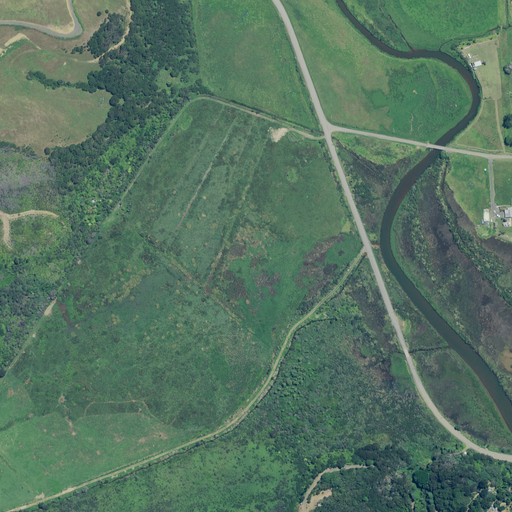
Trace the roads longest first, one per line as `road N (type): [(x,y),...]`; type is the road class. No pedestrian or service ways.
road 1 (track): [(368,247),(297,326),(257,396),(223,428),(11,511)]
road 2 (unclassified): [(325,128),(422,395),(465,440),(511,456)]
road 3 (unclassified): [(325,128),(511,155)]
road 4 (track): [(306,511),(307,494),(322,475),(362,465),(390,467),(415,511)]
road 5 (unclassified): [(275,0),(325,128)]
